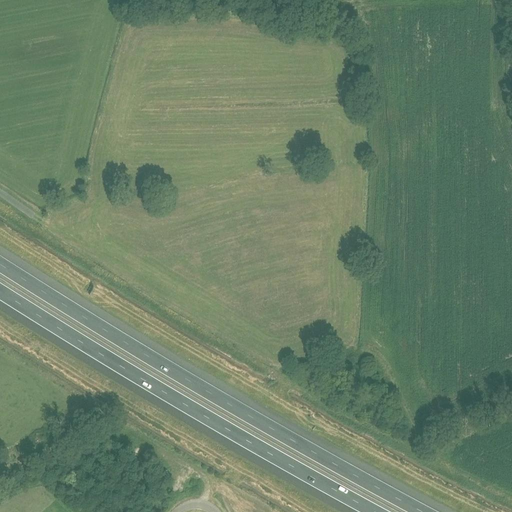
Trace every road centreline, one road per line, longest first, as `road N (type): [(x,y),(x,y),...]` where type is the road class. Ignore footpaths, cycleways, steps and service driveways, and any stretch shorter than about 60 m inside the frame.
road 1 (motorway): [(423,511),(183,380),(0,266)]
road 2 (motorway): [(0,293),(371,511)]
